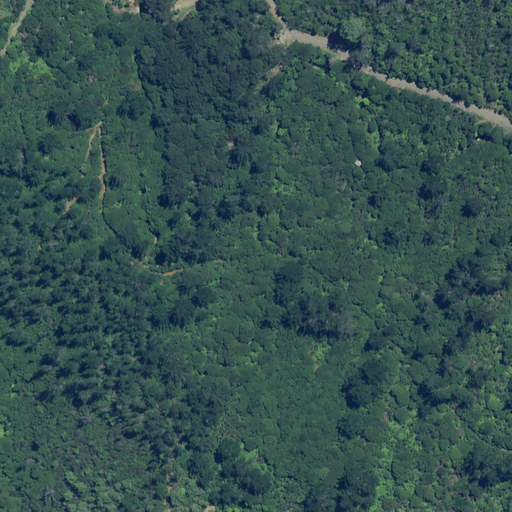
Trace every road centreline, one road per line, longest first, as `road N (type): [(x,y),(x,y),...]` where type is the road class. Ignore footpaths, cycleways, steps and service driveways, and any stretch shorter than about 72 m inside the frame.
road 1 (track): [(511,450),(480,442),(439,386),(303,262),(235,262),(177,276),(150,274),(123,255),(105,216),(102,153),(113,76),(105,0)]
road 2 (residential): [(270,0),(275,19),(376,73),(511,121)]
